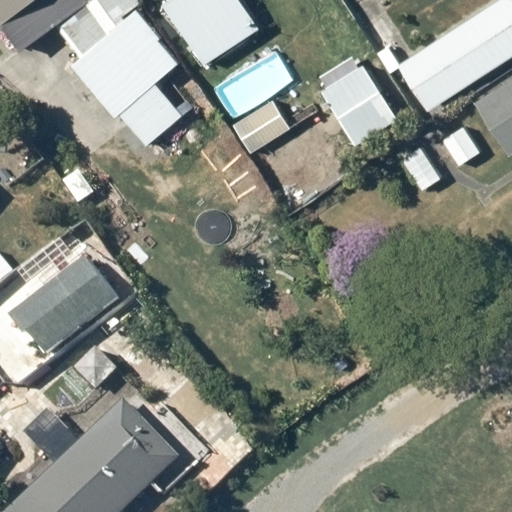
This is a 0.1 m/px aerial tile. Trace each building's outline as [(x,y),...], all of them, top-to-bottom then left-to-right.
[(76,61),(150,2),(147,0),(0,0),(0,21),(24,52),(52,30),(76,61)] [(264,27),(246,0),(171,0),(170,1),(209,62),(264,27)] [(511,56),(511,0),(496,0),(402,61),(433,108),(511,56)] [(130,18),(76,61),(144,148),(195,109),(168,74),(185,61),(143,8),(130,18)] [(511,79),(480,99),(511,151),(511,79)] [(295,130),(280,95),(234,116),(249,150),(295,130)] [(359,172),(329,123),(262,164),(293,213),(359,172)] [(158,388),(135,410),(126,401),(86,440),(55,408),(29,432),(60,465),(48,477),(36,464),(8,491),(20,504),(10,511),(126,511),(155,485),(171,502),(187,487),(202,503),(259,448),(222,409),(199,431),(158,388)]
